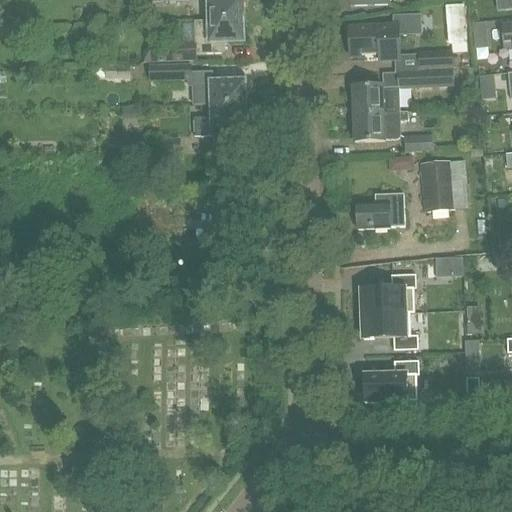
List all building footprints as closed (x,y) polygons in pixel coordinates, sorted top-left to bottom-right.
[(224,0),(211,0),(211,22),(211,23),(245,22),(244,0),(224,0)] [(446,7),(449,47),(467,45),(464,6),(446,7)] [(400,61),(399,36),(412,36),(411,15),(392,16),(392,27),(349,29),(350,57),(379,56),(379,62),(400,61)] [(199,62),(198,55),(200,57),(224,56),(227,53),(227,44),(246,44),(245,22),(211,23),(211,22),(196,23),(197,45),(152,46),(146,54),(146,63),(199,62)] [(474,24),(475,34),(487,33),(487,23),(474,24)] [(418,54),(419,73),(455,72),(455,69),(459,69),(459,61),(453,61),(453,53),(418,54)] [(131,81),(131,80),(130,66),(106,67),(106,81),(131,81)] [(214,74),(194,75),(194,66),(151,67),(151,83),(190,82),(190,88),(195,88),(195,107),(247,105),(247,83),(214,84),(214,74)] [(455,72),(419,73),(395,74),(395,81),(391,81),(391,89),(385,89),(385,88),(355,89),(356,116),(386,115),(402,114),(401,90),(455,88),(455,72)] [(481,89),(495,87),(494,77),(480,79),(481,89)] [(215,138),(216,128),(248,127),(247,105),(195,107),(195,108),(213,107),(214,118),(195,119),(196,139),(215,138)] [(122,108),(122,121),(139,120),(138,108),(122,108)] [(387,143),(387,142),(400,141),(403,138),(402,123),(411,122),(411,114),(402,114),(386,115),(356,116),(357,144),(387,143)] [(436,153),(435,137),(406,139),(407,155),(436,153)] [(154,141),(154,157),(182,157),(182,140),(154,141)] [(403,158),(404,172),(415,171),(414,158),(403,158)] [(469,162),(423,166),(428,214),(469,210),(469,205),(472,205),(469,181),(470,181),(469,162)] [(243,163),(221,164),(222,183),(244,182),(243,163)] [(360,231),(406,229),(406,196),(377,197),(377,206),(359,207),(360,231)] [(455,260),(455,279),(463,279),(463,259),(455,260)] [(392,291),(361,292),(362,316),(363,316),(409,315),(410,315),(413,315),(412,290),(416,290),(415,277),(391,278),(392,291)] [(466,309),(467,336),(481,336),(480,308),(466,309)] [(409,315),(363,316),(364,341),(394,340),(394,353),(419,352),(418,338),(411,338),(410,315),(409,315)] [(465,360),(466,376),(480,375),(479,360),(465,360)] [(395,377),(365,377),(366,404),(418,403),(417,378),(419,377),(419,363),(395,364),(395,377)] [(480,412),(479,380),(467,380),(468,412),(480,412)]
